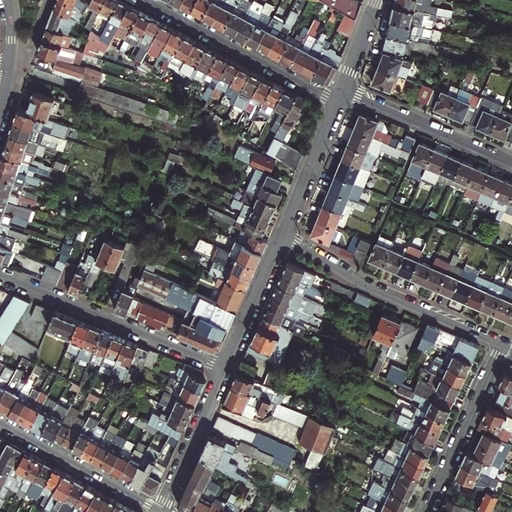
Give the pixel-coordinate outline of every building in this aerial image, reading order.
[(69,5),(55,0),(52,0),(51,3),(50,7),(72,22),(75,24),(81,13),(79,12),(69,5)] [(78,0),(55,0),(69,5),(79,12),(82,5),(77,2),(78,0)] [(87,0),(84,6),(90,9),(81,27),(85,30),(85,31),(93,15),(95,12),(101,0),(87,0)] [(101,27),(116,1),(113,0),(101,0),(95,12),(103,16),(102,20),(99,25),(101,27)] [(175,0),(173,4),(180,8),(184,10),(189,0),(175,0)] [(189,0),(184,10),(191,13),(195,16),(202,0),(189,0)] [(202,0),(195,16),(201,19),(206,21),(217,0),(202,0)] [(217,0),(206,21),(211,24),(217,27),(231,0),(217,0)] [(223,30),(229,33),(245,0),(231,0),(217,27),(223,30)] [(253,0),(245,0),(229,33),(234,36),(239,39),(249,21),(245,19),(250,9),(249,8),(253,0)] [(246,42),(251,44),(267,13),(272,4),(267,0),(265,4),(259,1),(254,11),(249,21),(239,39),(246,42)] [(338,0),(337,0),(317,0),(360,22),(366,7),(347,2),(347,0),(338,0)] [(399,0),(398,7),(444,18),(454,20),(456,12),(419,4),(420,0),(399,0)] [(105,43),(124,6),(121,4),(116,1),(101,27),(96,37),(85,31),(85,30),(78,52),(84,54),(93,57),(96,48),(99,49),(101,48),(103,45),(105,43)] [(132,10),(124,6),(105,43),(110,47),(117,34),(122,37),(136,12),(132,10)] [(72,22),(50,7),(44,23),(42,28),(64,35),(68,24),(71,25),(72,22)] [(444,18),(398,7),(395,17),(394,22),(424,29),(426,20),(429,21),(442,24),(444,18)] [(249,21),(254,11),(250,9),(245,19),(249,21)] [(142,15),(136,12),(122,37),(115,50),(119,52),(124,42),(127,37),(134,41),(146,17),(142,15)] [(256,47),(261,50),(276,22),(278,18),(267,13),(251,44),(256,47)] [(302,19),(294,15),(287,28),(272,56),(280,60),(284,62),(293,44),(297,36),(294,35),(302,19)] [(135,46),(137,43),(145,47),(157,23),(154,21),(146,17),(134,41),(132,44),(135,46)] [(355,36),(360,22),(350,17),(343,30),(355,36)] [(287,28),(276,22),(261,50),(264,52),(268,53),(272,56),(287,28)] [(316,44),(315,44),(318,38),(320,35),(319,33),(324,25),(319,22),(312,36),(295,68),(300,70),(306,73),(315,56),(311,54),(316,44)] [(427,30),(424,29),(394,22),(392,31),(390,37),(427,45),(428,39),(425,38),(427,30)] [(148,49),(149,47),(157,51),(168,29),(165,27),(157,23),(145,47),(148,49)] [(39,34),(37,39),(69,49),(73,38),(64,35),(42,28),(39,34)] [(175,32),(168,29),(157,51),(153,57),(160,61),(157,67),(161,70),(163,66),(166,61),(180,35),(175,32)] [(299,41),(296,46),(293,44),(284,62),(290,65),(295,68),(312,36),(307,34),(302,43),(299,41)] [(312,76),(317,79),(331,52),(335,45),(329,41),(331,37),(326,34),(323,41),(315,56),(306,73),(312,76)] [(187,39),(180,35),(166,61),(177,67),(182,58),(181,57),(185,49),(187,50),(191,41),(187,39)] [(134,41),(127,37),(124,42),(131,46),(132,44),(134,41)] [(432,46),(427,45),(390,37),(389,44),(388,49),(412,55),(413,47),(430,52),(432,46)] [(311,54),(315,56),(323,41),(318,38),(315,44),(316,44),(311,54)] [(78,52),(69,49),(37,39),(35,45),(33,51),(54,58),(80,66),(82,60),(84,54),(78,52)] [(175,70),(187,76),(202,46),(199,45),(191,41),(187,50),(185,49),(181,57),(182,58),(177,67),(175,70)] [(198,83),(204,71),(214,53),(210,50),(202,46),(187,76),(186,77),(198,83)] [(383,62),(380,69),(410,81),(417,63),(387,51),(383,62)] [(327,84),(335,88),(346,59),(340,56),(339,55),(334,52),(331,52),(317,79),(327,84)] [(206,94),(225,58),(222,57),(214,53),(204,71),(209,73),(200,91),(206,94)] [(93,57),(84,54),(82,60),(96,65),(98,59),(96,58),(93,57)] [(80,66),(54,58),(49,72),(77,81),(95,87),(99,72),(80,66)] [(232,62),(225,58),(206,94),(211,97),(216,88),(219,83),(225,85),(236,64),(232,62)] [(166,61),(163,66),(171,70),(170,72),(173,74),(175,70),(177,67),(166,61)] [(245,69),(236,64),(225,85),(222,90),(218,98),(229,104),(247,70),(245,69)] [(404,96),(410,81),(380,69),(377,76),(374,83),(404,96)] [(255,74),(247,70),(229,104),(240,109),(245,100),(258,76),(255,74)] [(265,79),(258,76),(245,100),(251,104),(245,115),(250,118),(255,107),(269,81),(265,79)] [(84,97),(90,99),(170,125),(174,113),(128,98),(95,87),(77,81),(73,93),(84,97)] [(262,108),(266,100),(271,103),(280,87),(276,85),(269,81),(255,107),(259,108),(260,106),(262,108)] [(434,107),(433,108),(442,112),(452,116),(464,89),(455,85),(452,92),(442,88),(440,94),(434,107)] [(434,107),(440,94),(422,86),(416,101),(434,107)] [(288,91),(280,87),(271,103),(271,104),(276,107),(272,114),(274,115),(264,135),(269,138),(292,94),(288,91)] [(473,125),(485,98),(464,89),(452,116),(458,119),(473,125)] [(22,112),(43,119),(50,98),(29,91),(26,100),(22,112)] [(292,94),(269,138),(262,149),(276,157),(292,168),(300,150),(278,140),(286,125),(289,127),(291,122),(299,108),(296,106),(300,98),(292,94)] [(495,134),(506,109),(507,106),(485,97),(485,98),(473,125),(480,128),(495,134)] [(9,122),(61,139),(66,126),(43,119),(22,112),(13,109),(11,113),(9,122)] [(511,111),(506,109),(495,134),(503,138),(511,142),(511,111)] [(407,150),(415,154),(421,141),(412,137),(409,144),(399,140),(400,138),(397,137),(398,135),(395,129),(384,125),(366,117),(364,122),(360,131),(407,150)] [(7,126),(5,134),(42,146),(60,151),(63,139),(61,139),(9,122),(7,126)] [(407,150),(360,131),(358,137),(354,146),(372,154),(376,146),(386,150),(404,158),(407,150)] [(42,146),(5,134),(4,137),(1,144),(33,154),(39,156),(42,146)] [(33,154),(1,144),(0,148),(0,155),(43,169),(45,166),(46,165),(41,164),(41,162),(31,159),(33,154)] [(430,147),(424,145),(411,175),(424,181),(438,151),(430,147)] [(240,155),(232,152),(231,155),(266,170),(269,162),(271,158),(243,146),(240,155)] [(383,158),(372,154),(354,146),(352,152),(348,162),(376,173),(383,158)] [(386,150),(376,146),(372,154),(383,158),(386,150)] [(445,154),(438,151),(424,181),(439,187),(442,181),(452,157),(445,154)] [(43,169),(0,155),(0,167),(22,175),(24,169),(28,170),(48,176),(51,168),(45,166),(43,169)] [(455,187),(466,163),(458,159),(452,157),(442,181),(455,187)] [(63,164),(53,161),(51,167),(61,171),(63,164)] [(376,173),(348,162),(346,166),(342,176),(360,184),(370,188),(376,173)] [(455,187),(469,193),(480,169),(472,165),(466,163),(455,187)] [(250,191),(260,168),(255,166),(245,189),(247,190),(250,191)] [(0,167),(0,178),(14,183),(14,181),(17,182),(16,185),(20,186),(20,185),(22,181),(37,186),(38,184),(36,184),(37,180),(26,176),(22,175),(0,167)] [(250,191),(254,193),(273,201),(277,194),(278,191),(273,189),(274,185),(263,180),(267,171),(260,168),(250,191)] [(481,202),(493,174),(486,171),(480,169),(469,193),(468,196),(481,202)] [(500,177),(493,174),(481,202),(495,208),(507,180),(500,177)] [(360,184),(342,176),(340,181),(336,191),(354,199),(357,193),(360,184)] [(0,189),(17,195),(20,186),(16,185),(17,182),(14,181),(14,183),(0,178),(0,189)] [(505,224),(511,206),(511,182),(507,180),(495,208),(504,211),(499,221),(505,224)] [(17,195),(0,189),(0,199),(7,202),(8,201),(11,202),(10,205),(13,206),(14,204),(23,207),(26,198),(17,195)] [(250,204),(254,193),(250,191),(247,190),(242,201),(249,204),(250,204)] [(364,203),(354,199),(336,191),(334,196),(330,206),(348,214),(352,205),(371,214),(374,207),(364,203)] [(268,214),(269,212),(271,206),(273,201),(254,193),(250,204),(259,208),(258,210),(268,214)] [(366,197),(357,193),(354,199),(364,203),(366,197)] [(127,195),(120,194),(118,200),(125,202),(127,195)] [(376,201),(366,197),(364,203),(374,207),(376,201)] [(8,201),(7,202),(0,199),(0,212),(10,215),(12,209),(28,215),(30,210),(23,207),(14,204),(13,206),(10,205),(11,202),(8,201)] [(268,214),(258,210),(259,208),(250,204),(249,204),(242,201),(239,200),(237,203),(240,204),(236,212),(239,214),(263,224),(267,217),(268,214)] [(348,214),(330,206),(328,212),(323,222),(342,230),(348,214)] [(10,215),(0,212),(0,223),(1,222),(4,223),(3,226),(7,227),(7,225),(10,215)] [(238,226),(259,235),(262,229),(263,224),(239,214),(237,220),(234,219),(221,213),(219,218),(238,226)] [(164,221),(154,220),(153,230),(162,231),(164,221)] [(0,223),(0,234),(3,236),(22,242),(24,236),(5,230),(7,227),(3,226),(4,223),(1,222),(0,223)] [(335,246),(342,230),(323,222),(321,227),(317,238),(335,246)] [(264,238),(259,235),(238,226),(233,238),(259,249),(262,241),(264,238)] [(425,240),(418,236),(414,246),(421,249),(425,240)] [(359,256),(362,249),(366,240),(359,237),(352,253),(359,256)] [(215,247),(210,258),(248,275),(250,270),(259,249),(233,238),(232,238),(226,252),(215,247)] [(398,244),(385,238),(375,262),(379,264),(387,267),(398,244)] [(92,262),(89,261),(79,287),(83,289),(86,290),(97,264),(102,266),(111,244),(101,240),(92,262)] [(372,254),(376,244),(366,240),(362,249),(372,254)] [(415,279),(423,261),(431,242),(425,240),(421,249),(414,246),(412,250),(402,273),(405,275),(415,279)] [(120,247),(111,244),(102,266),(111,269),(111,267),(114,268),(118,270),(112,284),(119,287),(124,275),(123,274),(135,246),(122,241),(120,247)] [(398,243),(398,244),(387,267),(392,269),(402,273),(412,250),(398,243)] [(0,263),(4,265),(11,249),(0,245),(0,263)] [(84,254),(80,265),(75,263),(74,266),(64,290),(69,292),(76,294),(79,287),(89,261),(91,256),(84,254)] [(455,262),(443,291),(446,293),(457,297),(469,268),(462,265),(466,257),(459,254),(455,262)] [(145,257),(133,287),(192,311),(227,325),(230,318),(233,309),(210,299),(149,274),(155,261),(145,257)] [(433,287),(443,291),(455,262),(441,257),(437,267),(429,285),(433,287)] [(208,263),(201,260),(198,267),(213,273),(243,286),(245,281),(248,275),(210,258),(208,263)] [(52,285),(60,265),(46,260),(39,279),(52,285)] [(429,285),(437,267),(423,261),(415,279),(419,281),(429,285)] [(60,265),(52,285),(60,288),(64,290),(74,266),(62,262),(60,265)] [(312,288),(317,276),(284,262),(281,268),(279,274),(308,286),(312,288)] [(461,299),(470,303),(481,277),(483,273),(470,267),(469,268),(457,297),(461,299)] [(236,303),(243,286),(213,273),(208,284),(216,287),(210,299),(233,309),(236,303)] [(308,286),(279,274),(276,279),(273,285),(301,297),(304,289),(306,290),(308,286)] [(484,309),(495,283),(481,277),(470,303),(475,305),(484,309)] [(497,278),(495,283),(484,309),(489,311),(497,314),(510,284),(497,278)] [(511,280),(510,284),(497,314),(503,317),(511,321),(511,319),(511,280)] [(320,305),(301,297),(273,285),(271,290),(268,297),(296,308),(301,310),(315,316),(320,305)] [(128,299),(131,293),(119,288),(116,295),(110,308),(116,311),(122,313),(128,299)] [(365,306),(369,298),(354,292),(350,300),(365,306)] [(27,303),(12,297),(0,315),(0,344),(1,345),(8,333),(27,303)] [(291,318),(296,308),(268,297),(267,299),(264,306),(282,314),(291,318)] [(166,314),(128,299),(122,313),(160,329),(162,324),(166,314)] [(35,306),(30,318),(47,325),(52,312),(42,309),(35,306)] [(282,314),(264,306),(263,309),(260,315),(278,323),(282,314)] [(291,318),(297,320),(301,310),(296,308),(291,318)] [(224,331),(227,325),(192,311),(187,323),(222,337),(224,331)] [(67,343),(76,322),(63,317),(52,312),(47,325),(43,334),(67,343)] [(219,342),(222,337),(187,323),(166,314),(162,324),(175,329),(172,334),(211,350),(217,347),(219,342)] [(291,318),(282,314),(278,323),(293,330),(297,320),(291,318)] [(379,314),(371,336),(389,344),(400,319),(392,316),(390,319),(387,318),(379,314)] [(278,323),(260,315),(258,319),(255,325),(286,339),(289,334),(305,341),(307,336),(293,330),(278,323)] [(410,324),(400,319),(389,344),(398,347),(396,351),(403,354),(416,326),(410,324)] [(76,322),(67,343),(66,347),(77,351),(88,326),(82,324),(76,322)] [(255,325),(251,336),(244,350),(276,363),(286,339),(255,325)] [(94,329),(88,326),(77,351),(89,356),(91,349),(99,331),(94,329)] [(442,330),(439,328),(436,335),(432,344),(439,346),(440,343),(445,331),(442,330)] [(436,335),(423,329),(415,346),(429,351),(432,344),(436,335)] [(106,334),(99,331),(91,349),(96,351),(92,362),(99,365),(100,361),(111,336),(106,334)] [(473,353),(477,345),(445,331),(440,343),(447,346),(447,345),(449,345),(446,350),(469,360),(473,353)] [(31,363),(36,351),(8,333),(1,345),(21,357),(31,363)] [(118,338),(111,336),(100,361),(108,364),(107,367),(111,369),(115,359),(123,341),(118,338)] [(361,347),(366,349),(369,339),(365,337),(361,347)] [(130,343),(123,341),(115,359),(120,361),(117,369),(119,370),(115,381),(120,383),(127,367),(135,345),(130,343)] [(144,349),(135,345),(127,367),(139,371),(148,350),(144,349)] [(356,357),(361,359),(366,349),(361,347),(356,357)] [(54,374),(60,361),(37,349),(36,351),(31,363),(34,364),(41,368),(49,372),(54,374)] [(369,371),(375,374),(382,360),(386,351),(380,349),(369,371)] [(469,360),(446,350),(444,349),(440,356),(434,354),(432,357),(440,361),(464,372),(467,365),(469,360)] [(31,363),(21,357),(17,365),(30,372),(31,370),(34,364),(31,363)] [(440,361),(432,357),(426,370),(458,384),(462,376),(464,372),(440,361)] [(382,360),(375,374),(398,384),(405,370),(382,360)] [(41,368),(34,364),(31,370),(38,374),(39,371),(41,368)] [(179,368),(176,374),(179,375),(177,381),(200,391),(204,381),(205,379),(204,373),(184,365),(182,369),(179,368)] [(238,365),(234,372),(246,377),(249,370),(238,365)] [(10,370),(4,366),(1,371),(8,375),(10,370)] [(457,387),(458,384),(426,370),(421,368),(419,373),(430,378),(437,381),(435,387),(453,395),(457,387)] [(499,375),(495,383),(500,385),(511,390),(511,373),(502,369),(499,375)] [(253,380),(249,378),(246,377),(234,372),(231,379),(229,384),(269,401),(272,394),(251,385),(253,380)] [(14,373),(13,373),(4,389),(0,395),(0,411),(1,412),(7,416),(18,395),(11,392),(17,380),(15,379),(16,377),(14,373)] [(29,386),(35,376),(30,373),(24,384),(18,395),(7,416),(11,418),(14,419),(28,393),(25,392),(28,386),(29,386)] [(167,394),(174,380),(170,378),(164,392),(167,394)] [(435,387),(437,381),(430,378),(428,384),(435,387)] [(451,399),(453,395),(435,387),(428,384),(417,379),(411,390),(448,407),(451,399)] [(17,380),(11,392),(18,395),(24,384),(17,380)] [(200,391),(177,381),(174,380),(167,394),(194,405),(198,395),(200,391)] [(34,381),(28,393),(14,419),(18,421),(21,423),(35,397),(38,391),(34,389),(38,382),(34,381)] [(276,404),(269,401),(229,384),(225,394),(219,405),(250,419),(250,418),(254,411),(261,414),(263,407),(273,411),(276,404)] [(410,398),(426,405),(424,410),(442,418),(446,411),(448,407),(411,390),(398,384),(397,388),(411,395),(410,398)] [(88,392),(98,397),(99,397),(102,390),(91,385),(88,392)] [(495,397),(490,406),(511,416),(511,390),(500,385),(495,397)] [(105,395),(108,388),(104,386),(102,390),(99,397),(103,399),(105,395)] [(94,404),(96,401),(98,397),(88,392),(84,399),(94,404)] [(163,404),(167,394),(164,392),(159,403),(163,404)] [(167,394),(163,404),(189,415),(192,408),(194,405),(167,394)] [(39,399),(35,397),(21,423),(24,425),(28,427),(41,404),(43,401),(44,398),(45,397),(41,395),(39,399)] [(99,397),(98,397),(96,401),(105,406),(108,402),(103,399),(99,397)] [(187,419),(189,415),(163,404),(159,403),(146,397),(145,401),(154,405),(161,408),(158,416),(183,427),(187,419)] [(41,404),(28,427),(34,430),(39,433),(50,414),(52,410),(44,406),(41,404)] [(298,443),(311,449),(304,467),(316,472),(334,427),(276,404),(273,411),(273,412),(305,425),(298,443)] [(511,416),(490,406),(485,404),(481,413),(480,416),(475,427),(481,430),(500,439),(506,428),(511,431),(511,416)] [(154,405),(151,413),(158,416),(161,408),(154,405)] [(412,411),(400,406),(397,411),(437,430),(440,422),(442,418),(424,410),(414,406),(412,411)] [(55,417),(50,414),(39,433),(45,436),(50,439),(63,415),(66,410),(60,407),(57,413),(55,417)] [(90,411),(82,425),(78,432),(69,449),(74,452),(78,454),(92,429),(93,427),(94,426),(89,423),(94,413),(90,411)] [(436,433),(437,430),(397,411),(394,419),(413,428),(411,432),(413,433),(432,441),(436,433)] [(179,438),(183,427),(158,416),(151,413),(147,422),(157,427),(168,433),(179,438)] [(59,444),(68,427),(72,420),(63,415),(50,439),(54,441),(59,444)] [(271,457),(288,464),(293,452),(254,434),(215,415),(210,426),(247,446),(256,449),(271,457)] [(103,432),(88,459),(93,462),(98,465),(114,434),(110,432),(116,421),(111,418),(103,432)] [(82,425),(72,419),(72,420),(68,427),(78,432),(82,425)] [(411,432),(413,428),(394,419),(392,423),(411,432)] [(154,432),(156,429),(146,424),(143,429),(153,435),(154,432)] [(69,449),(78,432),(68,427),(59,444),(62,445),(64,447),(69,449)] [(100,433),(92,429),(78,454),(84,457),(88,459),(103,432),(101,431),(100,433)] [(168,434),(156,429),(154,432),(165,438),(168,434)] [(494,464),(498,466),(501,459),(498,457),(505,442),(500,439),(481,430),(476,440),(470,453),(494,464)] [(168,434),(165,438),(158,451),(139,487),(144,489),(150,492),(155,491),(179,438),(168,433),(168,434)] [(226,462),(233,446),(207,433),(203,441),(197,455),(211,463),(236,479),(241,469),(226,462)] [(409,442),(405,440),(403,443),(426,453),(430,445),(432,441),(413,433),(409,442)] [(114,434),(98,465),(102,467),(108,470),(125,440),(114,434)] [(134,445),(125,440),(108,470),(113,473),(118,475),(133,448),(134,445)] [(397,440),(392,450),(395,452),(421,464),(424,457),(426,453),(403,443),(397,440)] [(5,446),(0,444),(0,461),(10,467),(18,453),(5,446)] [(143,453),(128,481),(134,484),(139,487),(158,451),(147,445),(143,453)] [(133,448),(118,475),(122,478),(128,481),(143,453),(133,448)] [(268,465),(271,457),(256,449),(252,458),(268,465)] [(461,455),(459,461),(488,475),(494,464),(470,453),(464,450),(461,455)] [(421,464),(395,452),(390,463),(416,475),(420,467),(421,464)] [(10,467),(9,470),(12,472),(8,480),(11,481),(13,478),(16,480),(27,458),(25,457),(18,453),(10,467)] [(211,463),(197,455),(187,478),(202,485),(204,480),(211,463)] [(16,494),(19,496),(21,493),(37,464),(34,462),(27,458),(16,480),(14,483),(16,484),(21,486),(16,494)] [(10,467),(0,461),(0,475),(8,480),(12,472),(9,470),(10,467)] [(390,463),(386,461),(381,472),(385,473),(390,463)] [(473,484),(483,488),(486,490),(492,477),(488,475),(459,461),(456,467),(453,474),(459,477),(473,484)] [(414,479),(416,475),(390,463),(385,473),(411,486),(414,479)] [(44,467),(37,464),(21,493),(24,495),(28,489),(34,492),(47,469),(44,467)] [(38,509),(57,475),(53,472),(47,469),(34,492),(31,499),(37,502),(34,508),(37,510),(38,509)] [(410,489),(411,486),(385,473),(381,472),(378,470),(373,482),(406,497),(410,489)] [(8,480),(0,475),(0,487),(3,490),(8,480)] [(43,511),(49,511),(67,480),(65,479),(57,475),(38,509),(43,511)] [(473,484),(459,477),(455,485),(452,491),(467,498),(473,484)] [(65,511),(79,487),(76,485),(72,483),(67,480),(49,511),(65,511)] [(202,485),(199,491),(190,511),(204,511),(210,502),(218,487),(204,480),(202,485)] [(404,501),(406,497),(373,482),(369,480),(363,491),(365,492),(401,508),(404,501)] [(176,502),(178,508),(184,511),(190,511),(199,491),(184,484),(183,487),(176,502)] [(225,499),(221,508),(218,511),(234,511),(248,487),(243,484),(240,489),(239,489),(231,503),(225,499)] [(77,511),(79,510),(88,492),(86,490),(79,487),(65,511),(77,511)] [(504,511),(491,506),(497,495),(486,490),(483,488),(475,508),(484,511),(504,511)] [(34,492),(28,489),(24,495),(31,499),(34,492)] [(90,511),(99,497),(96,496),(88,492),(79,510),(82,511),(90,511)] [(399,511),(401,508),(365,492),(363,497),(368,499),(365,505),(370,507),(380,511),(399,511)] [(473,511),(474,510),(443,496),(438,507),(435,511),(473,511)] [(106,501),(99,497),(90,511),(105,511),(110,503),(106,501)] [(218,511),(221,508),(210,502),(204,511),(218,511)] [(110,503),(105,511),(125,511),(121,510),(110,503)] [(367,511),(370,507),(365,505),(361,503),(356,511),(367,511)]
